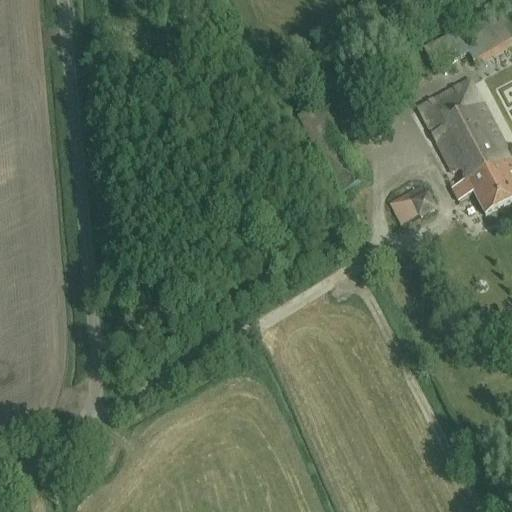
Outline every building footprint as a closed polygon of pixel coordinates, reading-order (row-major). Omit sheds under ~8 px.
[(441,46),(453,68),(509,38),(499,18),(467,35),(465,31),(440,44),(441,46)] [(407,87),(409,91),(453,68),(441,46),(397,69),(407,87)] [(511,182),(510,178),(511,176),(511,165),(510,161),(511,161),(470,83),(419,110),(453,176),(460,172),(466,183),(452,191),(459,203),(474,196),(485,218),(511,203),(511,182)] [(340,198),(369,182),(326,104),(298,120),(340,198)] [(402,229),(437,213),(423,188),(389,206),(402,229)]
